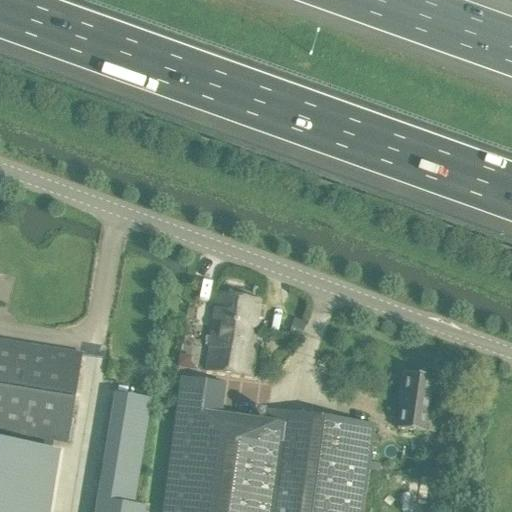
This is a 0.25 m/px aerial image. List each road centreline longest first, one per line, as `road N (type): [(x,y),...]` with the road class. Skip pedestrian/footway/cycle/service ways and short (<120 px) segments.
road 1 (unclassified): [(511,357),(0,171)]
road 2 (motorway): [(0,8),(511,190)]
road 3 (motorway): [(511,44),(385,0)]
